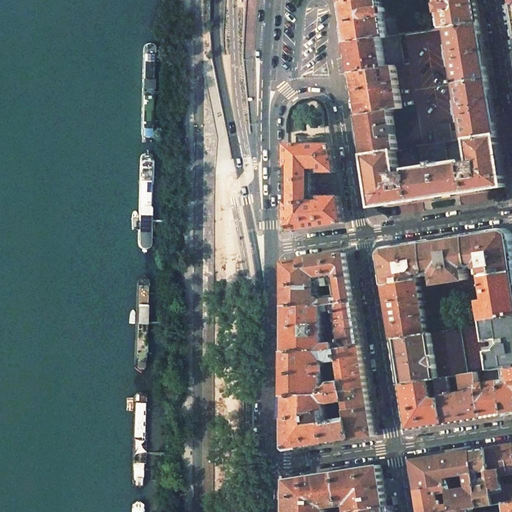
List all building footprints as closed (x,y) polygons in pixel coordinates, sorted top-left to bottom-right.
[(381,0),(362,0),(342,3),(349,43),(388,37),(384,15),(387,14),(387,12),(386,7),(383,8),(381,0)] [(437,0),(438,3),(436,4),(435,4),(436,6),(439,6),(442,29),(448,28),(481,23),(477,0),(437,0)] [(453,81),(454,84),(457,83),(490,78),(481,23),(448,28),(452,52),(449,52),(451,60),(453,59),(457,81),(453,81)] [(349,43),(353,72),(354,72),(396,66),(405,64),(404,59),(400,35),(388,37),(349,43)] [(145,45),(143,51),(141,142),(152,142),(156,46),(153,43),(148,43),(145,45)] [(396,66),(354,72),(360,115),(392,110),(402,108),(396,66)] [(434,126),(436,144),(446,143),(470,139),(499,134),(490,78),(457,83),(461,107),(458,108),(459,115),(462,115),(465,129),(451,131),(450,123),(434,126)] [(392,110),(360,115),(361,121),(363,134),(395,130),(396,130),(392,110)] [(395,130),(363,134),(366,149),(367,155),(396,150),(399,150),(398,145),(398,142),(396,130),(395,130)] [(396,150),(367,155),(375,207),(507,187),(499,134),(470,139),(473,161),(465,162),(465,160),(448,162),(446,143),(436,144),(421,147),(423,166),(408,168),(408,171),(400,173),(396,150)] [(315,196),(315,172),(337,172),(333,144),(324,144),(296,144),(287,144),(287,225),(289,229),(293,231),(345,223),(341,196),(315,196)] [(141,155),(139,159),(139,164),(136,243),(139,248),(144,249),(148,248),(150,245),(153,161),(152,156),(148,153),(144,153),(141,155)] [(511,233),(504,228),(468,234),(474,265),(480,264),(483,258),(486,258),(486,265),(485,266),(487,275),(511,271),(511,233)] [(474,265),(468,234),(452,237),(451,236),(443,238),(426,241),(431,271),(437,270),(439,283),(440,284),(469,279),(470,278),(467,266),(474,265)] [(383,257),(384,267),(385,272),(386,276),(387,284),(421,279),(420,273),(417,271),(421,267),(424,269),(425,272),(431,271),(426,241),(390,246),(383,257)] [(288,305),(326,305),(332,304),(356,301),(349,253),(288,262),(288,305)] [(487,319),(511,315),(511,271),(487,275),(490,294),(496,293),(496,299),(484,301),(487,319)] [(141,276),(135,282),(134,365),(139,371),(143,371),(147,363),(148,279),(144,275),(141,276)] [(387,284),(396,338),(429,334),(427,321),(421,279),(387,284)] [(356,301),(332,304),(333,311),(337,310),(341,331),(340,331),(340,334),(341,334),(342,341),(338,342),(339,349),(340,348),(363,345),(356,301)] [(326,305),(288,305),(288,351),(326,351),(339,349),(338,342),(326,344),(326,340),(327,340),(327,337),(326,337),(326,312),(333,311),(332,304),(326,305)] [(511,315),(487,319),(490,343),(495,342),(495,339),(503,338),(503,340),(501,340),(501,345),(504,345),(504,349),(497,351),(496,349),(491,349),(494,370),(499,369),(503,368),(508,367),(511,366),(511,315)] [(403,384),(440,378),(478,372),(488,370),(494,370),(491,349),(490,343),(487,319),(476,321),(461,324),(461,329),(429,334),(396,338),(403,384)] [(342,360),(345,380),(347,391),(347,393),(370,389),(363,345),(340,348),(342,360)] [(288,351),(288,395),(327,393),(347,391),(345,380),(334,381),(331,385),(326,386),(326,372),(330,372),(330,368),(326,368),(326,359),(329,359),(333,362),(342,360),(340,348),(339,349),(326,351),(288,351)] [(501,382),(507,415),(511,414),(511,366),(508,367),(510,380),(501,382)] [(488,370),(478,372),(479,379),(489,377),(488,370)] [(447,424),(485,418),(480,384),(479,379),(478,372),(440,378),(442,392),(442,395),(447,424)] [(440,378),(403,384),(406,402),(406,403),(407,410),(410,430),(447,424),(442,395),(438,395),(439,399),(435,396),(434,391),(438,390),(439,392),(442,392),(440,378)] [(501,380),(480,384),(485,418),(486,419),(507,415),(501,382),(501,380)] [(351,418),(354,439),(377,435),(370,389),(347,393),(348,401),(351,418)] [(135,393),(133,400),(129,480),(134,486),(138,487),(144,483),(148,401),(147,393),(140,391),(135,393)] [(288,395),(288,447),(289,448),(290,449),(354,439),(351,418),(331,421),(329,402),(335,403),(348,401),(347,393),(347,391),(327,393),(288,395)] [(511,474),(511,444),(489,448),(497,504),(507,502),(511,501),(511,482),(505,484),(503,476),(511,474)] [(497,504),(489,448),(485,448),(474,450),(482,506),(497,504)] [(419,488),(449,484),(453,510),(473,507),(473,508),(482,506),(474,450),(415,459),(419,488)] [(382,465),(336,472),(342,506),(342,507),(349,506),(349,511),(350,511),(388,506),(382,465)] [(288,511),(326,511),(327,510),(323,506),(326,503),(327,504),(327,505),(328,507),(330,507),(331,507),(342,506),(336,472),(288,479),(288,494),(288,503),(288,511)] [(423,511),(443,511),(453,510),(449,484),(419,488),(423,509),(423,511)] [(135,501),(131,504),(131,511),(130,511),(143,511),(144,505),(140,500),(135,501)]
